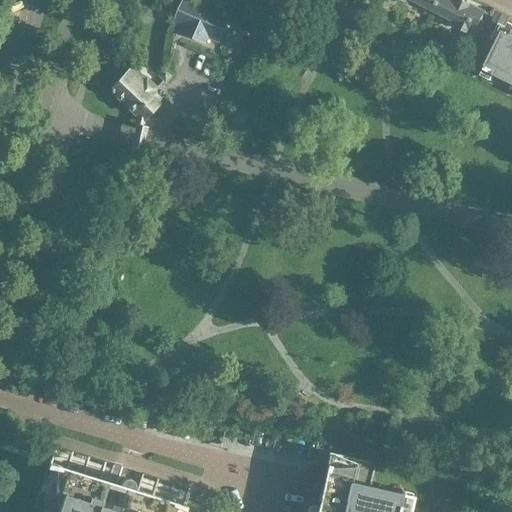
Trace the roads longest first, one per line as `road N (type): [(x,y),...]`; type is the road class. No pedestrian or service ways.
road 1 (unclassified): [(511,226),(118,131)]
road 2 (unclassified): [(0,245),(45,103)]
